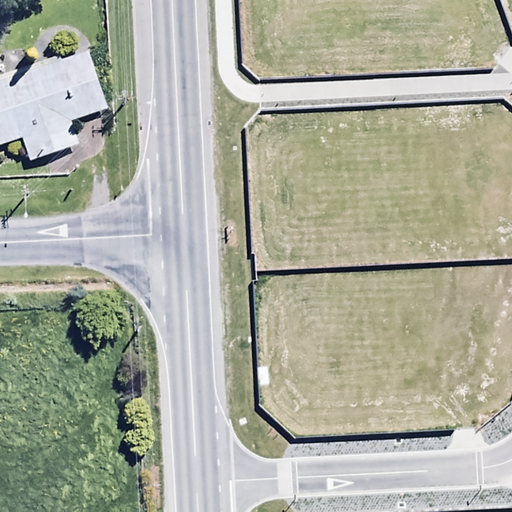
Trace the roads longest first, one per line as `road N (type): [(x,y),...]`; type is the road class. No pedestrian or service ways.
road 1 (residential): [(194,483),(511,461)]
road 2 (secondary): [(181,236),(194,483)]
road 3 (secondary): [(169,0),(181,236)]
road 4 (residential): [(181,236),(0,245)]
